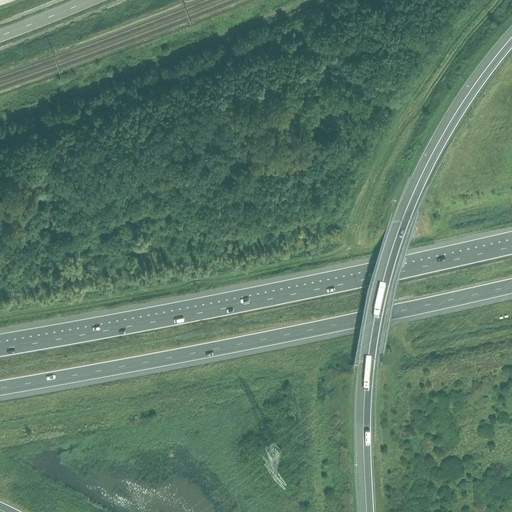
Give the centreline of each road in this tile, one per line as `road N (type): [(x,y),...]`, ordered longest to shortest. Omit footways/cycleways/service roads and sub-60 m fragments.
road 1 (motorway): [(0,388),(511,285)]
road 2 (motorway): [(511,246),(0,349)]
road 3 (motorway): [(511,43),(433,157),(394,255),(368,395),(370,511)]
road 4 (track): [(0,121),(305,0)]
